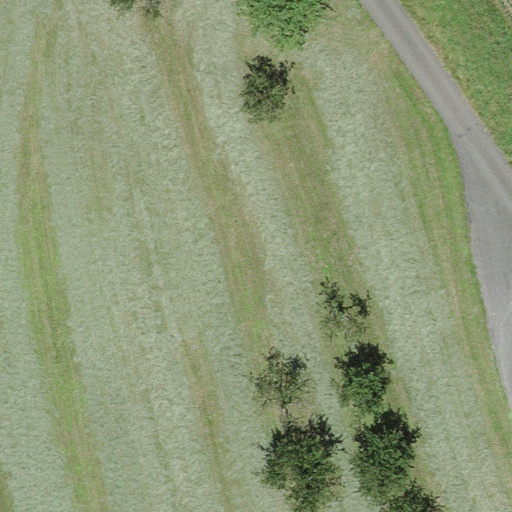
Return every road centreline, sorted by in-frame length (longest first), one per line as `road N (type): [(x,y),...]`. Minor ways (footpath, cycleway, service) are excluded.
road 1 (track): [(370,0),(511,214)]
road 2 (track): [(511,227),(496,265),(511,371)]
